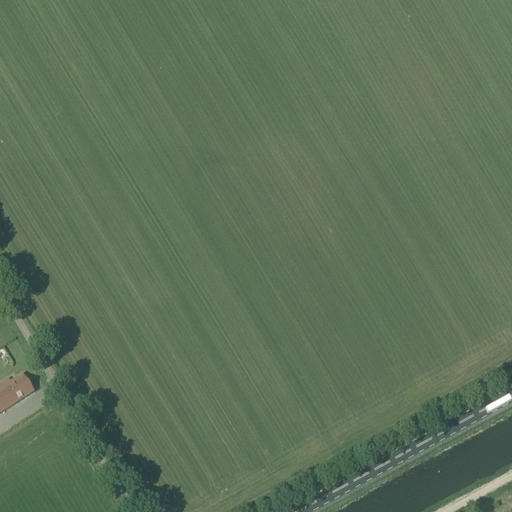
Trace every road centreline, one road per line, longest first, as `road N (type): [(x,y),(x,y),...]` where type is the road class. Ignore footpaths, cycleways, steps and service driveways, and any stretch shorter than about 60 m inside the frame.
road 1 (unclassified): [(135,511),(0,285)]
road 2 (primary): [(297,511),(511,394)]
